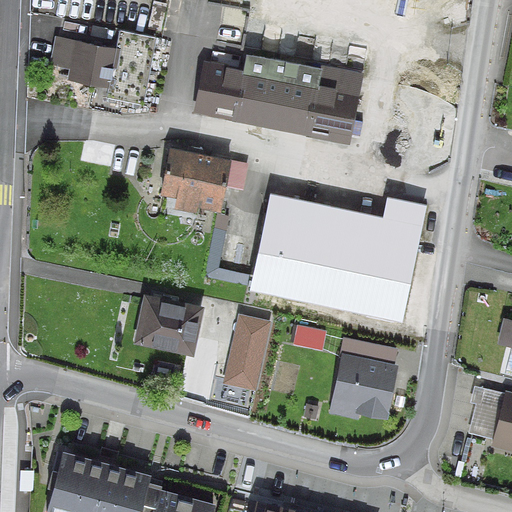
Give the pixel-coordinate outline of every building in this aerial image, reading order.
[(141,104),(154,38),(118,31),(114,50),(56,39),(51,64),(72,68),(69,79),(108,86),(105,98),(141,104)] [(241,58),(211,53),(208,68),(206,67),(197,110),(342,138),(351,96),(238,74),(241,58)] [(194,204),(218,209),(228,162),(169,151),(160,192),(195,199),(194,204)] [(414,245),(267,214),(252,288),(399,319),(414,245)] [(137,340),(189,351),(197,310),(146,299),(137,340)] [(263,313),(243,308),(237,334),(263,339),(266,324),(261,323),(263,313)] [(511,321),(504,320),(499,343),(511,346),(511,321)] [(396,350),(345,341),(332,411),(382,421),(396,350)] [(511,444),(511,449),(511,396),(482,389),(478,404),(500,410),(493,439),(511,443),(511,444)] [(140,511),(151,476),(67,452),(49,511),(140,511)] [(30,470),(23,470),(22,491),(30,491),(30,470)] [(216,511),(218,507),(164,491),(157,511),(216,511)] [(293,511),(257,503),(254,511),(293,511)]
